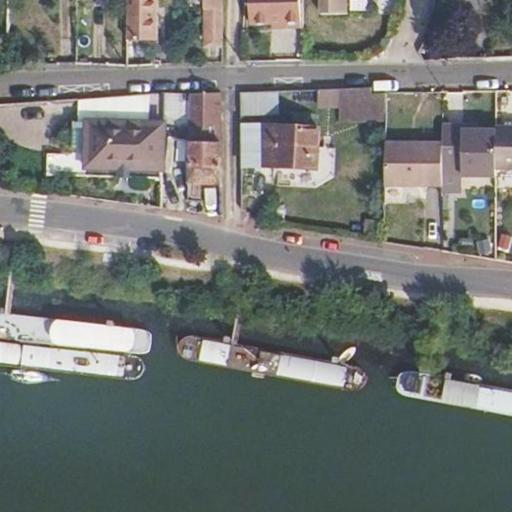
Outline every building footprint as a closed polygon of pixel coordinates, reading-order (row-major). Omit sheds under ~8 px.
[(58,0),(6,0),(7,26),(34,26),(59,27),(58,0)] [(127,0),(127,35),(144,36),(143,0),(127,0)] [(290,26),(305,25),(304,0),(251,0),(251,22),(289,21),(290,26)] [(323,0),(324,13),(351,13),(350,0),(323,0)] [(34,57),(34,26),(7,26),(7,57),(34,57)] [(385,84),(337,86),(338,118),(385,119),(385,84)] [(220,93),(190,93),(189,184),(224,183),(223,159),(220,93)] [(162,165),(162,120),(86,119),(85,167),(120,167),(120,164),(162,165)] [(317,168),(319,127),(263,125),(262,165),(317,168)] [(511,125),(497,125),(497,126),(497,172),(511,171),(511,125)] [(442,130),(442,142),(443,167),(461,168),(460,176),(497,178),(497,172),(497,126),(477,126),(477,130),(464,130),(442,130)] [(442,142),(385,140),(384,187),(443,187),(443,167),(442,142)]
